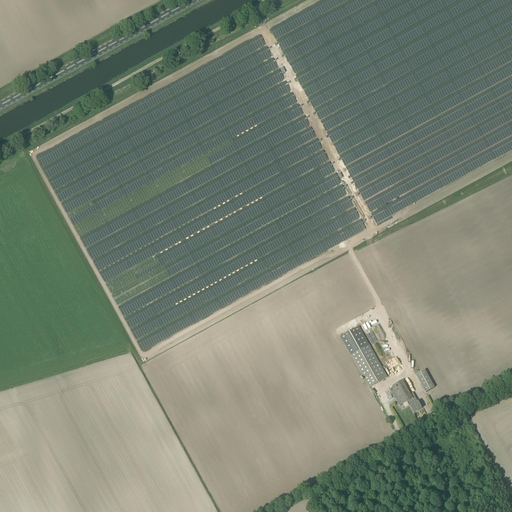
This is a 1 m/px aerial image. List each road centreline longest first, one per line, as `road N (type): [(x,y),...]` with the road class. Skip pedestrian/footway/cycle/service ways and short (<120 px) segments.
road 1 (unclassified): [(0,140),(257,0)]
road 2 (unclassified): [(266,511),(511,375)]
road 3 (primary): [(0,106),(193,0)]
